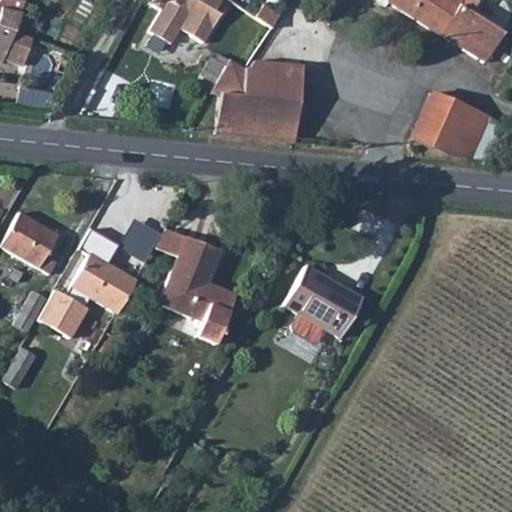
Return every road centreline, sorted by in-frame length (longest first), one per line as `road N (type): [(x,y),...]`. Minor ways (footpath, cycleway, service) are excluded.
road 1 (tertiary): [(42,144),(377,180)]
road 2 (residential): [(377,180),(378,133),(414,85),(452,87),(511,110)]
road 3 (unclassified): [(42,144),(121,11)]
road 4 (tertiary): [(377,180),(511,194)]
